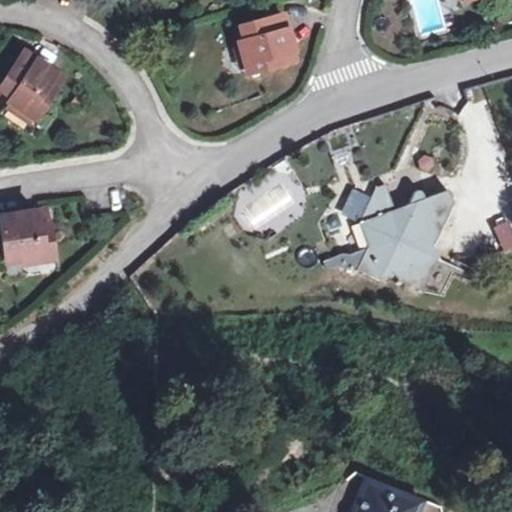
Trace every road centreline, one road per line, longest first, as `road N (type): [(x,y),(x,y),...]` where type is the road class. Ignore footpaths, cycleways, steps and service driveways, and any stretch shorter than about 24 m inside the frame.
road 1 (residential): [(189,194),(106,284),(0,357)]
road 2 (residential): [(164,165),(129,79),(104,52),(71,27),(0,12)]
road 3 (residential): [(349,97),(243,149),(189,194)]
road 4 (residential): [(511,54),(349,97)]
road 5 (residential): [(0,187),(164,165)]
